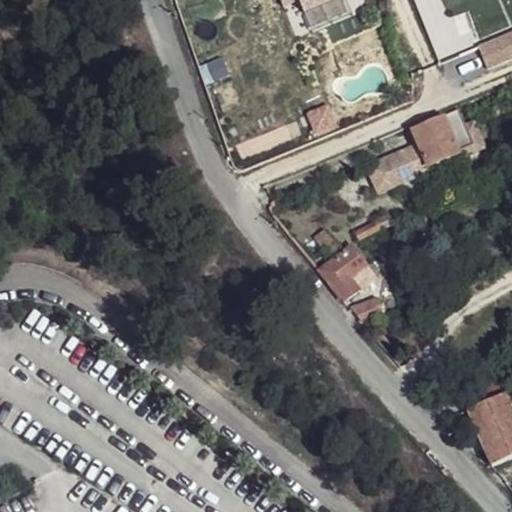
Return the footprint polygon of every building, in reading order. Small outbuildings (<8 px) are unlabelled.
[(280,0),(283,6),(298,0),(304,0),(308,10),(331,0),(280,0)] [(511,40),(486,53),(495,73),(511,66),(511,40)] [(426,145),(375,166),(386,193),(437,170),(436,167),(468,153),(469,157),(492,147),(481,122),(474,125),(467,109),(419,130),(426,145)] [(377,232),(362,245),(379,264),(392,248),(377,232)] [(362,245),(330,273),(352,302),(387,272),(379,264),(362,245)] [(392,248),(379,264),(387,272),(401,261),(392,248)] [(360,311),(366,325),(394,313),(388,303),(360,311)] [(511,364),(511,365),(466,381),(479,411),(511,399),(511,364)] [(479,411),(474,412),(479,428),(495,468),(511,461),(511,399),(479,411)] [(474,412),(459,417),(465,434),(479,428),(474,412)]
